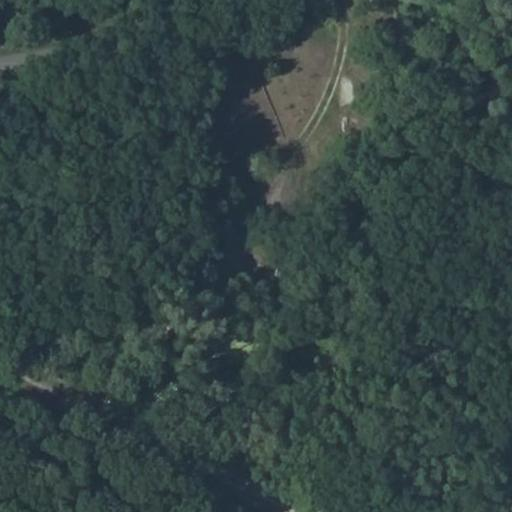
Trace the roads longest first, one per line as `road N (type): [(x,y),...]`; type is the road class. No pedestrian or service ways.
road 1 (track): [(312,511),(0,361)]
road 2 (unclassified): [(176,0),(112,34),(0,64)]
